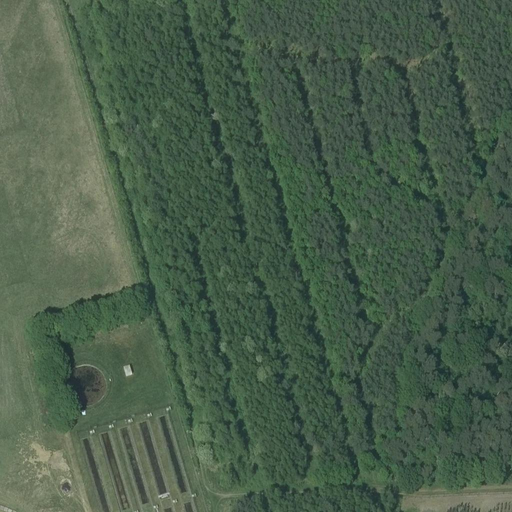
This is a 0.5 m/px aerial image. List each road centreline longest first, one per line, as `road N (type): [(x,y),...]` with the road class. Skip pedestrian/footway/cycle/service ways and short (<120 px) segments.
road 1 (track): [(207,488),(65,0)]
road 2 (track): [(511,490),(222,496),(207,488)]
